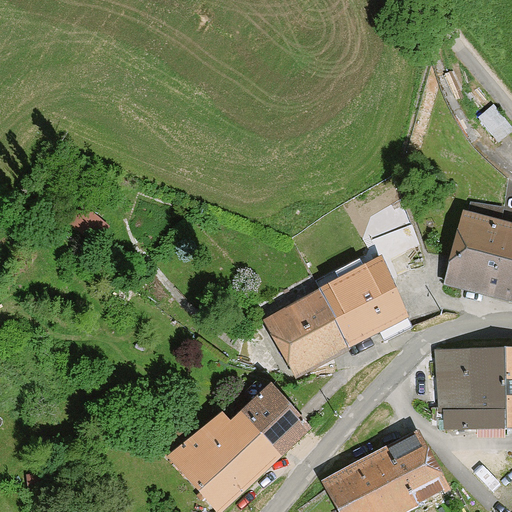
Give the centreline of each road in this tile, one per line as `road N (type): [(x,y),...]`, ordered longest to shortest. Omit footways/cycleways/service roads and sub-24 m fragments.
road 1 (residential): [(511,322),(450,330),(410,351),(272,511)]
road 2 (residential): [(511,115),(426,0)]
